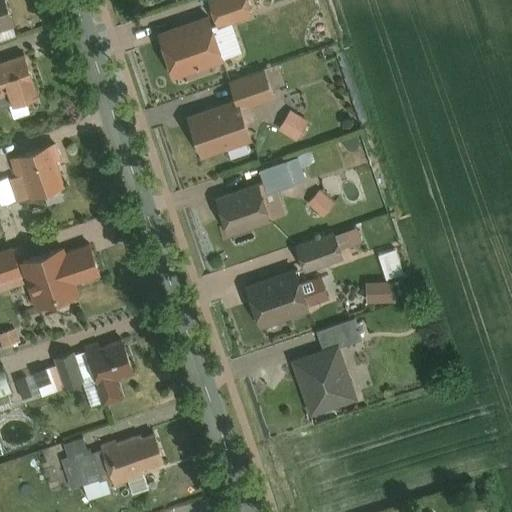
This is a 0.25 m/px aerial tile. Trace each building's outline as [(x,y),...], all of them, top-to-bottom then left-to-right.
[(0,0),(0,28),(16,23),(7,0),(0,0)] [(225,59),(209,12),(158,29),(174,76),(225,59)] [(0,55),(0,54),(0,95),(10,92),(13,102),(29,97),(25,86),(38,82),(28,52),(2,61),(0,55)] [(235,97),(190,111),(204,153),(252,137),(241,105),(276,93),(266,66),(229,78),(235,97)] [(298,137),(310,117),(291,106),(279,126),(298,137)] [(56,140),(12,154),(18,173),(10,175),(18,200),(66,185),(58,159),(62,158),(56,140)] [(274,217),(260,179),(214,197),(228,234),(274,217)] [(322,186),(308,200),(323,215),(337,201),(322,186)] [(342,246),(364,238),(358,221),(296,242),(304,268),(345,254),(342,246)] [(67,240),(20,258),(38,305),(81,289),(78,280),(104,271),(92,239),(70,248),(67,240)] [(387,276),(405,271),(397,245),(380,250),(387,276)] [(312,307),(297,265),(245,283),(260,325),(312,307)] [(367,278),(368,299),(396,298),(395,277),(367,278)] [(7,343),(22,337),(17,325),(2,331),(7,343)] [(123,334),(87,346),(106,400),(123,395),(116,376),(135,369),(123,334)] [(359,396),(339,338),(291,354),(311,413),(359,396)] [(0,396),(14,392),(6,365),(0,367),(0,396)] [(118,435),(102,440),(117,482),(147,471),(145,465),(165,458),(156,430),(142,435),(140,431),(119,438),(118,435)] [(61,456),(72,486),(101,476),(87,432),(64,440),(68,453),(61,456)]
